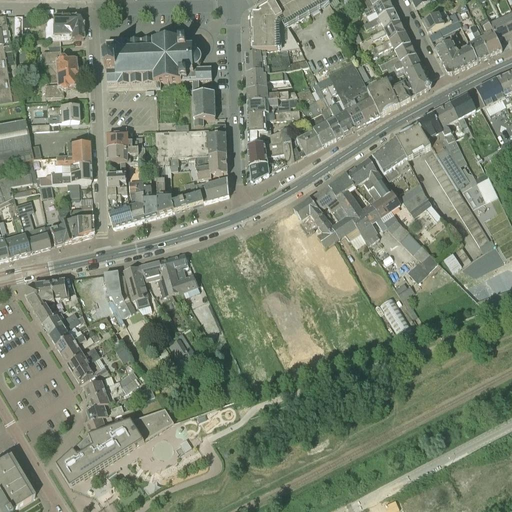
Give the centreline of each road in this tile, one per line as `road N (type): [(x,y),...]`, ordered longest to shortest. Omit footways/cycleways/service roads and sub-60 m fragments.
road 1 (residential): [(102,257),(93,9)]
road 2 (tertiary): [(247,212),(447,95)]
road 3 (residential): [(247,212),(236,181),(232,6)]
road 4 (unclassified): [(511,424),(347,511)]
road 5 (residential): [(233,218),(305,370)]
road 6 (residential): [(232,6),(93,9)]
road 7 (tertiary): [(102,257),(233,218)]
road 8 (residential): [(63,511),(0,407)]
